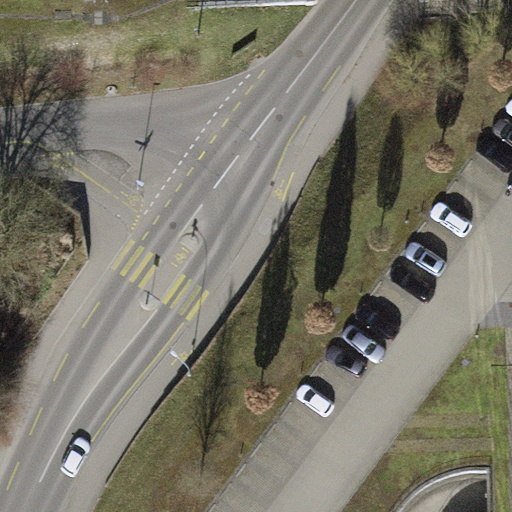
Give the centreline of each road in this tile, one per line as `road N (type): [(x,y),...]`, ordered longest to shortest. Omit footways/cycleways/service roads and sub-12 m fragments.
road 1 (primary): [(31,511),(83,409),(232,178)]
road 2 (unclassified): [(232,178),(151,137),(94,131),(0,141)]
road 3 (primary): [(232,178),(359,0)]
